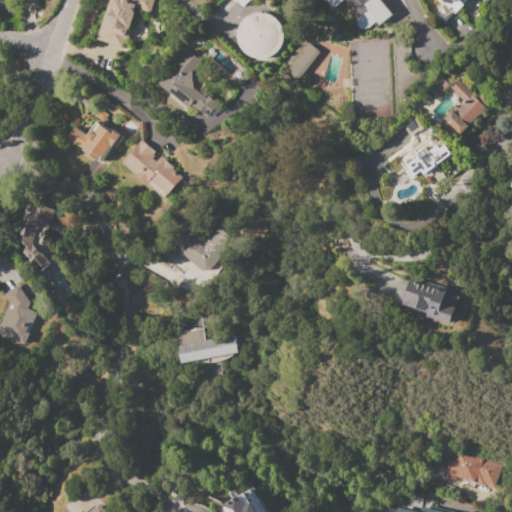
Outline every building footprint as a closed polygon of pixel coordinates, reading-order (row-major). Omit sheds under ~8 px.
[(97,39),(109,0),(153,0),(150,12),(135,8),(133,12),(134,12),(126,40),(125,40),(122,47),(97,39)] [(381,0),(393,14),(379,25),(376,21),(367,28),(367,27),(364,29),(362,29),(359,28),(356,24),(355,21),(356,19),(357,17),(343,0),(341,0),(333,7),(327,0),(381,0)] [(437,0),(465,0),(462,3),(464,5),(454,15),(452,13),(444,22),(435,13),(445,4),(441,0),(439,2),(437,0)] [(279,58),(283,18),(238,13),(234,53),(279,58)] [(296,81),(286,64),(305,41),(319,52),(296,81)] [(160,85),(188,51),(200,61),(192,72),(193,89),(206,99),(208,96),(217,104),(206,118),(191,105),(188,108),(160,85)] [(450,85),(439,97),(429,87),(440,76),(450,85)] [(491,102),(460,134),(444,119),(452,110),(455,112),(464,103),(449,89),(458,80),(476,97),(481,92),(491,102)] [(74,127),(88,136),(91,131),(90,131),(96,122),(97,122),(98,120),(92,116),(90,119),(83,114),(90,103),(108,115),(101,125),(110,131),(111,129),(120,134),(101,163),(95,160),(94,162),(85,156),(86,154),(82,152),(84,149),(67,138),(74,127)] [(413,177),(399,157),(430,135),(437,144),(440,141),(450,155),(424,173),(422,171),(413,177)] [(124,163),(128,159),(127,158),(142,140),(156,152),(154,155),(156,156),(153,159),(157,162),(161,156),(174,167),(172,168),(183,177),(164,199),(124,163)] [(31,244),(39,252),(29,261),(14,243),(26,204),(36,207),(37,205),(54,210),(50,225),(41,222),(38,229),(36,229),(31,244)] [(234,242),(210,270),(201,271),(172,247),(183,235),(195,237),(202,242),(216,226),(234,242)] [(410,277),(447,288),(445,293),(458,297),(450,323),(426,316),(427,312),(402,304),(410,277)] [(0,335),(0,322),(9,303),(3,295),(18,285),(30,303),(28,309),(37,313),(32,324),(30,323),(26,332),(29,334),(23,346),(0,335)] [(180,364),(177,346),(179,346),(176,333),(202,328),(204,341),(234,335),(238,352),(180,364)] [(448,460),(449,456),(454,457),(456,453),(470,457),(470,456),(501,466),(493,489),(454,476),(453,480),(442,477),(444,472),(431,472),(431,459),(448,460)] [(221,511),(218,507),(249,488),(263,511),(221,511)] [(86,511),(104,511),(97,503),(86,511)]
